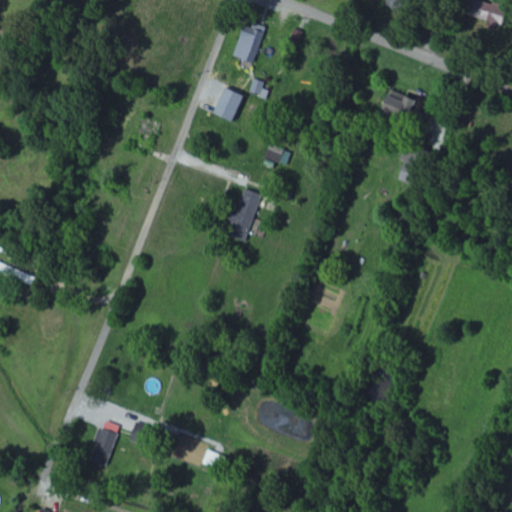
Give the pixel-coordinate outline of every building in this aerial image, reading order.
[(391,0),(417,18),(423,10),(418,6),(422,1),(420,0),(391,0)] [(259,63),(273,29),(253,21),(239,55),(259,63)] [(242,121),(251,94),(232,87),(222,114),(242,121)] [(411,112),(419,103),(407,92),(399,102),(411,112)] [(297,151),(275,145),(271,158),(293,164),(297,151)] [(405,180),(417,185),(428,161),(416,155),(405,180)] [(267,194),(248,188),(237,224),(238,224),(235,235),(252,241),(267,194)] [(0,272),(38,288),(42,278),(4,263),(0,272)] [(127,426),(112,421),(109,430),(104,428),(99,442),(103,443),(100,453),(116,458),(127,426)] [(158,446),(162,427),(142,423),(137,441),(158,446)] [(232,457),(214,450),(209,463),(227,471),(232,457)]
